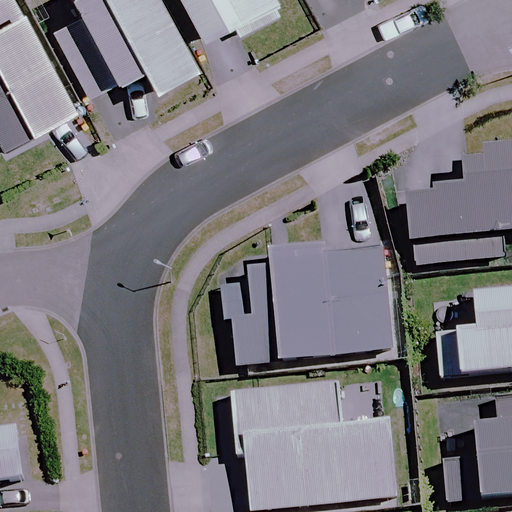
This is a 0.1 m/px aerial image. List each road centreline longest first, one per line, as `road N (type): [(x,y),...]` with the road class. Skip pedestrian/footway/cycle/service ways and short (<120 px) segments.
road 1 (residential): [(123,280),(166,209),(189,188),(511,25)]
road 2 (residential): [(134,511),(120,375),(123,280)]
road 3 (residential): [(0,283),(60,271),(123,280)]
